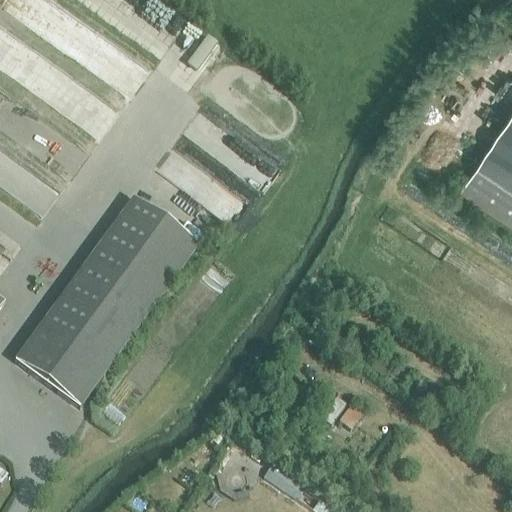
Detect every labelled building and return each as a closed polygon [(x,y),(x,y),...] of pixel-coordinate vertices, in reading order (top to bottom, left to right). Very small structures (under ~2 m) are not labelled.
[(511,111),(486,152),(511,168),(511,111)] [(511,168),(486,152),(460,192),(511,226),(511,168)] [(198,248),(133,201),(15,364),(79,411),(198,248)] [(336,400),(321,421),(331,428),(346,407),(336,400)] [(218,431),(211,442),(217,446),(224,435),(218,431)]
